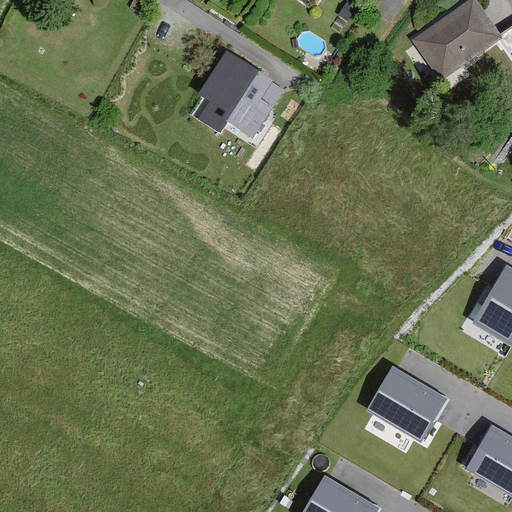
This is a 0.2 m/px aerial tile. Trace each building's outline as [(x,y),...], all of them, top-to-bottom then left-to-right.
[(506,45),(474,0),(413,43),(444,88),(506,45)] [(284,91),(231,53),(200,96),(211,104),(199,120),(222,136),(234,119),(254,133),(284,91)] [(511,351),(511,263),(506,260),(468,326),(511,351)] [(394,367),(369,412),(424,444),(450,399),(394,367)] [(511,437),(491,426),(466,471),(511,497),(511,437)] [(325,477),(304,511),(378,511),(380,509),(325,477)]
